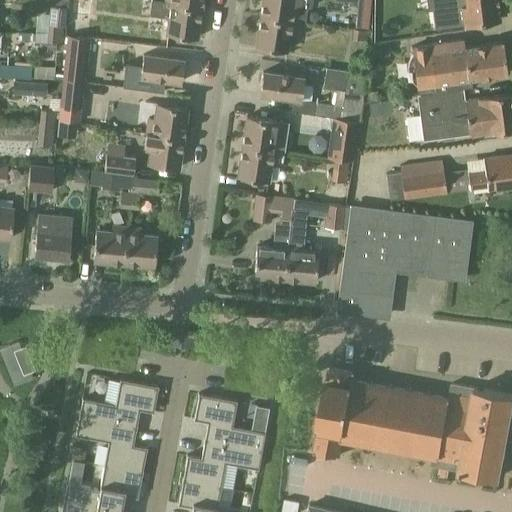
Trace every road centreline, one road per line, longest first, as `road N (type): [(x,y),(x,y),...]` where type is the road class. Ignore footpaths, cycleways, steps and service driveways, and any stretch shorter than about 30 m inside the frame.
road 1 (residential): [(179,308),(224,0)]
road 2 (residential): [(511,348),(328,327)]
road 3 (residential): [(179,308),(0,289)]
road 4 (residential): [(181,368),(155,511)]
